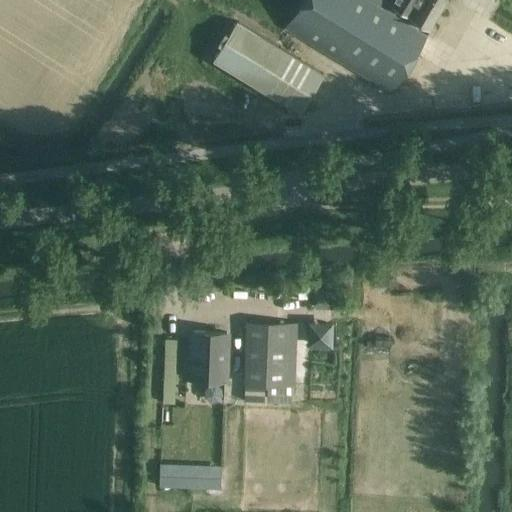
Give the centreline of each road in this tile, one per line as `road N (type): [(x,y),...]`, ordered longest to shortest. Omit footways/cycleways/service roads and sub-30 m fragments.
road 1 (unclassified): [(0,179),(511,128)]
road 2 (tertiary): [(0,222),(290,187)]
road 3 (unclassified): [(290,187),(316,172),(511,129)]
road 4 (tertiary): [(290,187),(511,167)]
road 5 (track): [(290,187),(317,203),(480,201)]
